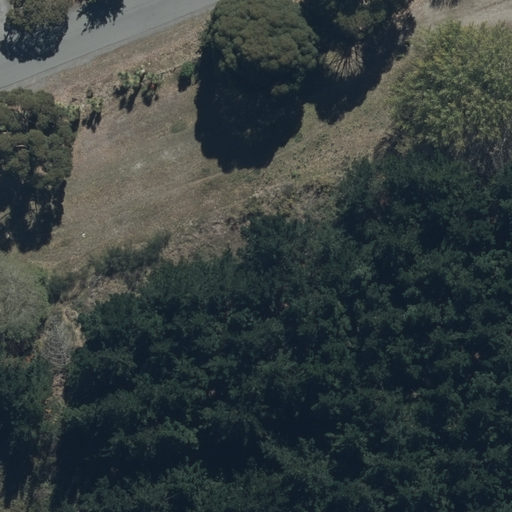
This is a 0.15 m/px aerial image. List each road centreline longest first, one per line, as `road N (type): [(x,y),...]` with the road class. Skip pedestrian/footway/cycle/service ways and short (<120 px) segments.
road 1 (track): [(511,129),(0,325)]
road 2 (tertiary): [(0,66),(169,0)]
